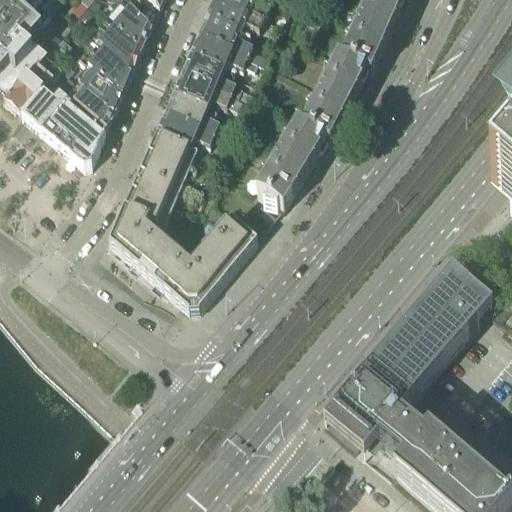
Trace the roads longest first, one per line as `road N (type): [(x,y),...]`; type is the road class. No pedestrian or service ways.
road 1 (secondary): [(254,449),(511,138)]
road 2 (residential): [(192,0),(102,204),(44,286)]
road 3 (secondary): [(503,0),(440,102),(346,219)]
road 4 (residential): [(451,0),(346,219)]
road 5 (secondary): [(346,219),(191,404)]
road 6 (unclassified): [(191,404),(44,286)]
road 7 (secondary): [(191,404),(102,511)]
